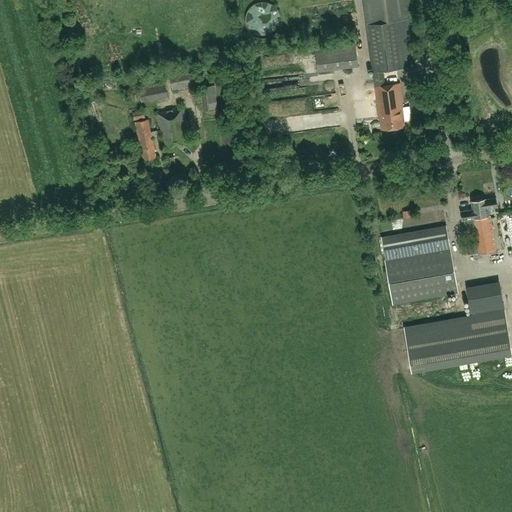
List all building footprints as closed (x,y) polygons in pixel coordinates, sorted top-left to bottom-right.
[(295,0),(297,10),(304,9),(302,0),(295,0)] [(405,0),(363,0),(379,120),(380,120),(382,130),(405,127),(402,107),(403,107),(400,82),(385,84),(383,70),(414,66),(405,0)] [(354,41),(315,46),(318,71),(358,66),(354,41)] [(195,68),(169,74),(172,90),(198,85),(195,68)] [(145,88),(139,90),(141,102),(168,97),(164,77),(144,82),(145,88)] [(409,81),(411,99),(427,97),(425,79),(409,81)] [(215,84),(202,86),(204,111),(218,109),(215,84)] [(358,103),(358,122),(372,122),(372,103),(358,103)] [(148,119),(135,122),(143,160),(156,157),(152,137),(162,135),(164,146),(190,140),(183,107),(157,112),(161,129),(151,132),(148,119)] [(132,112),(134,121),(145,118),(143,110),(132,112)] [(485,198),(478,200),(471,201),(473,209),(461,211),(462,220),(464,220),(466,228),(474,227),(478,253),(496,250),(489,208),(498,206),(496,197),(485,199),(485,198)] [(511,214),(502,215),(505,249),(511,248),(511,214)] [(446,225),(381,237),(393,304),(458,292),(446,225)] [(504,306),(501,283),(480,286),(479,280),(465,282),(469,311),(504,306)] [(412,369),(511,351),(504,311),(405,328),(412,369)]
